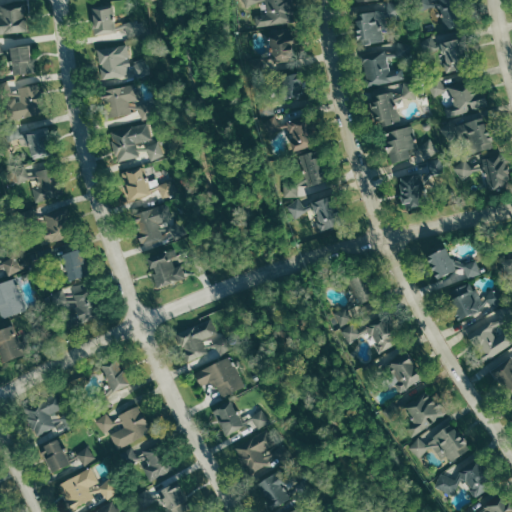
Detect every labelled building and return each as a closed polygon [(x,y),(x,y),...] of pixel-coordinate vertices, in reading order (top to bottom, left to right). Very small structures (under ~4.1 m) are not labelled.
[(257,27),(294,22),(291,0),(266,0),(268,14),(255,15),(257,27)] [(415,0),(420,11),(433,6),(430,0),(415,0)] [(0,33),(27,33),(26,3),(0,3),(1,19),(0,18),(0,33)] [(114,7),(91,11),(95,34),(116,31),(114,21),(116,20),(114,7)] [(442,9),(445,28),(455,26),(451,7),(442,9)] [(359,45),(386,41),(382,11),(355,14),(359,45)] [(292,62),(292,28),(270,28),(270,67),(280,67),(280,62),(292,62)] [(422,39),(426,54),(442,50),(448,72),(466,67),(456,30),(422,39)] [(97,50),(102,80),(125,76),(122,62),(130,60),(127,44),(97,50)] [(11,47),(12,74),(34,73),(32,46),(11,47)] [(405,81),(404,69),(390,71),(388,56),(363,59),(367,86),(405,81)] [(303,96),(298,73),(280,77),(285,99),(303,96)] [(436,97),(448,91),(441,78),(429,84),(436,97)] [(456,106),(447,110),(450,118),(489,105),(480,80),(450,90),(456,106)] [(42,115),(37,85),(11,89),(10,82),(1,83),(6,121),(42,115)] [(404,102),(417,102),(417,84),(404,83),(404,102)] [(102,91),(108,119),(133,113),(132,109),(142,107),(137,84),(102,91)] [(370,98),(374,127),(399,124),(396,95),(370,98)] [(279,115),(276,115),(273,106),(261,109),(267,135),(283,131),(279,115)] [(464,123),(474,153),(493,147),(484,117),(464,123)] [(117,162),(140,157),(137,144),(150,141),(146,123),(110,132),(117,162)] [(389,165),(410,160),(407,150),(417,148),(412,126),(381,134),(389,165)] [(30,158),(52,154),(49,128),(26,131),(30,158)] [(151,160),(165,156),(161,143),(147,147),(151,160)] [(300,156),(309,186),(324,182),(314,151),(300,156)] [(490,190),(509,186),(503,155),(484,159),(490,190)] [(428,205),(424,178),(444,175),(442,159),(427,161),(429,172),(398,177),(403,209),(428,205)] [(462,179),(474,173),(467,161),(455,167),(462,179)] [(57,195),(47,168),(29,174),(26,165),(14,169),(18,183),(31,178),(39,201),(57,195)] [(143,180),(141,168),(124,172),(129,199),(161,193),(158,177),(143,180)] [(160,185),(164,198),(177,194),(173,180),(160,185)] [(299,197),(299,182),(285,183),(285,197),(299,197)] [(310,204),(305,207),(300,198),(287,206),(296,219),(313,208),(310,204)] [(313,202),(321,232),(336,228),(328,198),(313,202)] [(164,236),(161,224),(174,221),(169,203),(133,213),(141,242),(164,236)] [(41,227),(45,244),(69,238),(63,213),(46,217),(48,225),(41,227)] [(456,269),(447,246),(425,254),(434,278),(456,269)] [(61,253),(70,280),(87,274),(79,247),(61,253)] [(183,266),(174,268),(171,255),(150,260),(156,286),(186,279),(183,266)] [(23,270),(17,256),(4,261),(9,275),(23,270)] [(469,278),(482,273),(477,260),(464,265),(469,278)] [(357,271),(344,279),(359,303),(372,295),(357,271)] [(0,313),(1,316),(23,311),(16,280),(0,283),(0,313)] [(447,294),(458,319),(492,304),(493,306),(500,303),(495,292),(481,299),(473,282),(447,294)] [(54,292),(64,327),(98,317),(90,291),(67,297),(64,289),(54,292)] [(511,338),(498,319),(471,338),(488,362),(511,344),(511,338)] [(192,369),(212,361),(204,339),(219,334),(214,320),(179,334),(192,369)] [(0,355),(2,362),(25,354),(13,323),(0,327),(0,355)] [(222,355),(231,350),(224,336),(214,342),(222,355)] [(386,364),(403,390),(422,377),(405,351),(386,364)] [(244,386),(233,356),(195,371),(201,386),(215,381),(221,396),(244,386)] [(101,366),(113,391),(128,384),(116,359),(101,366)] [(511,359),(492,372),(508,397),(511,394),(511,359)] [(414,438),(446,414),(427,389),(403,407),(412,420),(404,425),(414,438)] [(25,410),(36,436),(57,426),(52,415),(62,410),(56,396),(25,410)] [(214,410),(225,435),(255,421),(258,429),(270,423),(264,409),(240,420),(232,401),(214,410)] [(119,449),(152,429),(137,404),(119,415),(125,426),(111,434),(119,449)] [(96,421),(105,433),(116,424),(107,412),(96,421)] [(454,463),(470,446),(446,424),(428,444),(420,437),(410,448),(421,458),(431,447),(444,458),(446,456),(454,463)] [(237,448),(252,473),(277,459),(271,450),(277,446),(268,429),(237,448)] [(41,445),(51,470),(68,463),(58,438),(41,445)] [(97,458),(88,445),(77,453),(85,465),(97,458)] [(155,479),(177,468),(165,445),(143,456),(155,479)] [(466,484),(475,498),(491,488),(474,462),(450,477),(448,475),(437,482),(446,496),(466,484)] [(59,481),(70,508),(104,494),(106,499),(117,493),(111,479),(100,484),(93,467),(59,481)] [(290,500),(280,473),(260,480),(271,508),(290,500)] [(168,511),(186,511),(191,511),(180,477),(159,484),(168,511)] [(479,511),(507,511),(491,491),(474,505),(479,511)] [(92,511),(119,511),(113,500),(92,511)]
